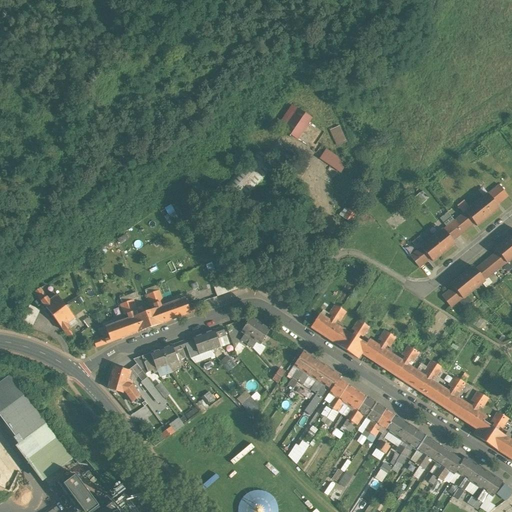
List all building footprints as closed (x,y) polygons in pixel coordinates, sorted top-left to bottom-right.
[(298,110),(283,132),(297,140),(311,119),(298,110)] [(315,147),(324,130),(310,122),(300,139),(315,147)] [(338,145),(347,141),(340,125),(330,130),(338,145)] [(276,167),(257,149),(218,193),(236,210),(276,167)] [(326,150),(320,159),(340,173),(347,164),(326,150)] [(276,185),(273,189),(286,198),(289,193),(276,185)] [(499,186),(488,195),(497,206),(508,197),(499,186)] [(369,191),(363,187),(361,188),(344,218),(351,222),(369,191)] [(488,195),(487,194),(476,203),(488,217),(499,208),(497,206),(488,195)] [(476,203),(465,212),(474,224),(476,226),(488,217),(476,203)] [(474,224),(465,212),(454,221),(463,232),(474,224)] [(454,221),(443,230),(452,242),(463,232),(454,221)] [(443,230),(442,230),(432,238),(444,253),(454,244),(452,242),(443,230)] [(444,253),(432,238),(420,248),(429,259),(432,262),(444,253)] [(511,260),(511,248),(506,241),(495,250),(497,253),(506,264),(507,265),(511,260)] [(429,259),(420,248),(409,258),(418,269),(429,259)] [(497,253),(486,261),(495,272),(506,264),(497,253)] [(75,264),(78,274),(88,271),(85,261),(75,264)] [(486,261),(475,270),(484,281),(495,272),(486,261)] [(475,270),(473,267),(462,276),(473,291),(484,282),(484,281),(475,270)] [(248,273),(213,286),(217,296),(252,283),(248,273)] [(267,277),(248,273),(252,283),(261,286),(267,277)] [(462,276),(450,286),(461,299),(462,300),(473,291),(462,276)] [(267,277),(261,286),(292,307),(298,297),(267,277)] [(50,301),(40,288),(34,292),(44,305),(50,301)] [(461,299),(452,288),(441,297),(450,308),(461,299)] [(163,301),(159,291),(153,293),(157,304),(159,303),(163,301)] [(153,293),(146,295),(150,306),(154,305),(157,304),(153,293)] [(50,301),(44,305),(53,316),(66,307),(57,295),(50,301)] [(464,306),(472,301),(469,296),(461,301),(464,306)] [(161,307),(158,308),(164,323),(190,314),(188,308),(185,298),(161,307)] [(132,300),(126,303),(130,313),(133,312),(136,311),(132,300)] [(203,302),(188,308),(190,314),(205,308),(203,302)] [(126,303),(120,305),(124,315),(127,314),(130,313),(126,303)] [(40,310),(30,305),(21,325),(31,330),(40,310)] [(335,305),(329,314),(332,316),(334,318),(340,309),(335,305)] [(66,307),(53,316),(61,328),(67,324),(74,318),(66,307)] [(132,318),(137,333),(164,323),(158,308),(155,309),(135,317),(132,318)] [(340,309),(334,318),(337,320),(339,322),(346,312),(340,309)] [(329,320),(319,314),(311,328),(323,336),(332,322),(329,320)] [(105,328),(110,340),(111,343),(137,333),(132,318),(129,319),(105,328)] [(259,324),(250,318),(241,332),(245,334),(251,338),(259,324)] [(363,324),(358,320),(352,330),(355,332),(357,333),(363,324)] [(334,324),(332,322),(323,336),(337,345),(342,338),(340,336),(344,330),(334,324)] [(77,337),(67,324),(61,328),(71,341),(77,337)] [(269,330),(259,324),(251,338),(257,342),(260,344),(269,330)] [(369,327),(363,324),(357,333),(360,335),(363,337),(369,327)] [(361,354),(366,345),(357,339),(355,337),(352,335),(344,330),(340,336),(342,338),(337,345),(358,359),(361,354)] [(214,331),(203,335),(209,350),(220,347),(215,333),(214,331)] [(390,334),(384,331),(378,340),(381,342),(384,344),(390,334)] [(251,338),(245,334),(241,340),(245,343),(246,341),(248,342),(251,338)] [(395,338),(390,334),(384,344),(386,345),(389,347),(395,338)] [(203,335),(192,339),(198,355),(209,350),(203,335)] [(104,338),(93,341),(96,348),(106,344),(105,341),(104,338)] [(257,342),(251,338),(248,342),(250,344),(249,346),(253,348),(257,342)] [(180,343),(182,349),(186,347),(190,358),(198,355),(192,339),(180,343)] [(366,345),(361,354),(395,376),(404,363),(402,361),(383,349),(381,348),(379,346),(369,340),(366,345)] [(182,349),(180,343),(172,346),(174,352),(182,349)] [(172,346),(161,350),(167,366),(178,362),(174,352),(172,346)] [(413,350),(408,346),(401,355),(404,357),(407,359),(413,350)] [(161,350),(150,354),(141,357),(146,368),(148,373),(152,371),(153,374),(157,372),(159,377),(172,372),(167,366),(161,350)] [(198,355),(190,358),(195,363),(214,356),(209,350),(198,355)] [(290,350),(282,363),(289,367),(297,354),(290,350)] [(413,350),(407,359),(409,361),(412,363),(418,353),(413,350)] [(312,359),(303,352),(294,365),(304,372),(312,359)] [(222,362),(229,371),(236,365),(228,356),(222,362)] [(141,357),(133,360),(141,370),(146,368),(141,357)] [(312,359),(304,372),(313,378),(321,364),(312,359)] [(431,361),(425,371),(428,373),(430,374),(436,365),(431,361)] [(407,365),(404,363),(395,376),(408,384),(416,371),(407,365)] [(321,364),(313,378),(322,384),(331,370),(321,364)] [(436,365),(430,374),(432,376),(435,378),(442,368),(436,365)] [(130,372),(114,367),(110,378),(127,383),(127,380),(130,372)] [(285,372),(279,369),(275,374),(281,378),(285,372)] [(331,370),(322,384),(331,390),(338,379),(340,377),(331,370)] [(416,371),(408,384),(419,392),(427,378),(425,377),(416,371)] [(298,374),(296,373),(292,378),(297,382),(301,376),(298,374)] [(281,378),(275,374),(272,379),(278,383),(281,378)] [(45,424),(9,376),(0,382),(0,413),(17,436),(21,442),(45,425),(45,424)] [(303,378),(301,376),(297,382),(302,385),(306,379),(303,378)] [(454,377),(448,386),(451,388),(453,390),(459,380),(454,377)] [(127,383),(110,378),(107,389),(123,394),(123,393),(127,383)] [(430,380),(427,378),(419,392),(442,407),(451,394),(448,392),(430,380)] [(147,379),(142,382),(149,390),(153,387),(147,379)] [(331,390),(329,393),(339,399),(347,385),(338,379),(331,390)] [(459,380),(453,390),(456,391),(459,393),(465,384),(459,380)] [(132,385),(127,383),(123,393),(128,395),(126,397),(130,403),(140,396),(132,385)] [(161,395),(164,392),(159,385),(155,387),(161,395)] [(316,386),(314,385),(311,390),(316,394),(319,388),(316,386)] [(347,385),(339,399),(348,406),(357,392),(347,385)] [(149,390),(159,403),(163,400),(153,387),(149,390)] [(319,388),(316,394),(321,397),(324,391),(322,390),(319,388)] [(366,398),(357,392),(348,406),(357,411),(366,398)] [(477,392),(471,401),(474,403),(476,405),(483,395),(477,392)] [(453,395),(451,394),(442,407),(454,415),(463,402),(453,395)] [(483,395),(476,405),(479,406),(481,408),(488,399),(483,395)] [(376,404),(366,398),(357,411),(367,418),(376,404)] [(333,402),(331,400),(327,406),(332,409),(336,403),(333,402)] [(463,402),(454,415),(465,422),(474,409),(463,402)] [(338,405),(336,403),(332,409),(337,412),(341,407),(338,405)] [(376,404),(367,418),(376,424),(385,410),(376,404)] [(476,410),(474,409),(465,422),(476,430),(473,435),(485,443),(494,429),(492,427),(483,421),(486,417),(476,410)] [(394,416),(385,410),(376,424),(385,430),(394,416)] [(352,414),(349,412),(346,418),(351,421),(354,416),(352,414)] [(497,412),(491,421),(494,424),(497,425),(503,416),(497,412)] [(357,417),(354,416),(351,421),(356,424),(359,419),(357,417)] [(407,424),(394,416),(385,430),(398,438),(407,424)] [(503,416),(497,425),(499,427),(502,429),(508,419),(503,416)] [(370,426),(368,424),(364,430),(369,433),(373,428),(370,426)] [(416,430),(407,424),(398,438),(407,444),(416,430)] [(71,460),(45,425),(21,442),(17,436),(14,439),(18,444),(15,446),(42,482),(65,464),(71,460)] [(373,428),(369,433),(374,436),(378,431),(376,429),(373,428)] [(511,440),(497,431),(494,429),(485,443),(508,458),(511,452),(511,440)] [(426,436),(416,430),(407,444),(417,450),(426,436)] [(435,443),(426,436),(417,450),(426,456),(435,443)] [(302,440),(299,446),(296,444),(288,456),(297,463),(309,444),(302,440)] [(389,446),(380,440),(375,448),(384,454),(389,446)] [(435,443),(426,456),(435,463),(444,449),(435,443)] [(399,445),(395,450),(401,454),(404,449),(402,447),(399,445)] [(407,450),(404,449),(401,454),(406,457),(409,452),(407,450)] [(453,455),(444,449),(435,463),(444,468),(453,455)] [(463,461),(453,455),(444,468),(454,474),(456,472),(463,461)] [(420,459),(418,457),(414,462),(419,466),(423,461),(420,459)] [(474,464),(464,458),(463,461),(456,472),(465,477),(474,464)] [(71,460),(65,464),(69,470),(75,465),(71,460)] [(426,462),(423,461),(419,466),(424,469),(428,464),(426,462)] [(384,462),(375,477),(383,481),(391,467),(384,462)] [(483,470),(474,464),(465,477),(474,484),(483,470)] [(439,471),(436,469),(433,474),(438,478),(441,473),(439,471)] [(483,470),(474,484),(483,490),(492,476),(483,470)] [(441,473),(438,478),(443,481),(446,476),(444,474),(441,473)] [(492,476),(483,490),(493,496),(502,482),(492,476)] [(459,480),(457,478),(453,484),(458,487),(462,482),(459,480)] [(78,480),(66,489),(83,511),(95,503),(78,480)] [(464,483),(462,482),(458,487),(463,490),(467,485),(464,483)] [(497,493),(505,501),(511,493),(511,488),(506,483),(497,493)] [(478,492),(475,491),(472,496),(477,499),(481,494),(478,492)] [(123,511),(129,511),(135,505),(124,494),(115,502),(123,511)] [(483,496),(481,494),(477,499),(482,503),(485,497),(483,496)] [(118,511),(112,503),(99,511),(118,511)]
